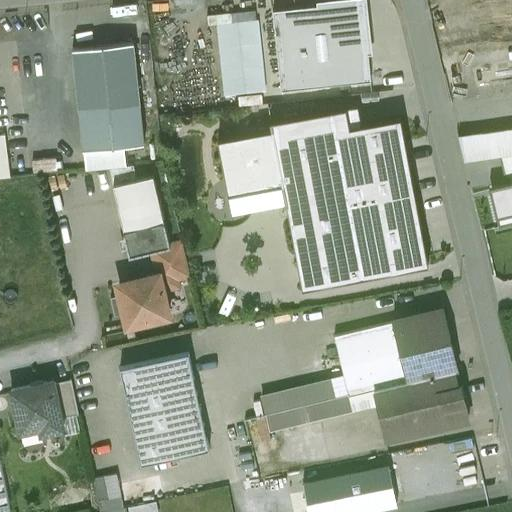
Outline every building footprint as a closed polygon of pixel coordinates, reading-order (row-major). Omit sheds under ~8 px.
[(273,10),(282,89),(371,80),(368,53),(372,53),(366,0),(326,0),(318,1),(318,5),(273,10)] [(511,0),(485,0),(490,27),(511,24),(511,0)] [(233,23),(255,20),(254,10),(232,12),(233,23)] [(233,23),(218,24),(225,95),(267,90),(260,20),(255,20),(233,23)] [(134,42),(73,48),(83,149),(124,144),(144,142),(134,42)] [(346,107),(271,121),(273,129),(219,139),(233,214),(288,204),(303,287),(428,264),(401,117),(350,127),(346,107)] [(511,127),(458,135),(464,161),(500,156),(511,154),(511,127)] [(5,134),(0,134),(0,177),(10,176),(5,134)] [(124,144),(83,149),(86,169),(126,164),(124,144)] [(506,183),(511,181),(511,154),(500,156),(506,183)] [(170,244),(154,174),(113,184),(130,255),(152,250),(171,245),(170,244)] [(511,181),(506,183),(490,187),(499,226),(511,223),(511,181)] [(158,272),(160,272),(164,289),(179,286),(177,278),(190,275),(182,241),(170,244),(171,245),(152,250),(158,272)] [(158,272),(117,282),(127,325),(170,315),(164,289),(160,272),(158,272)] [(443,309),(393,321),(407,381),(454,370),(457,369),(443,309)] [(407,381),(393,321),(334,335),(344,374),(348,395),(374,389),(374,388),(407,381)] [(189,352),(121,366),(141,463),(209,448),(189,352)] [(454,370),(407,381),(374,388),(374,389),(378,405),(386,437),(469,417),(466,404),(462,402),(460,396),(464,395),(462,385),(458,386),(454,370)] [(266,414),(348,395),(344,374),(261,393),(266,414)] [(55,377),(10,387),(20,432),(41,428),(43,433),(66,428),(56,381),(55,377)] [(71,378),(56,381),(66,428),(81,424),(71,378)] [(348,395),(266,414),(270,430),(378,405),(374,389),(348,395)] [(0,511),(10,510),(0,460),(0,511)] [(388,464),(304,482),(310,511),(358,511),(396,504),(388,464)] [(99,511),(100,511),(123,507),(116,473),(92,478),(99,511)] [(159,511),(157,500),(126,507),(127,511),(159,511)]
